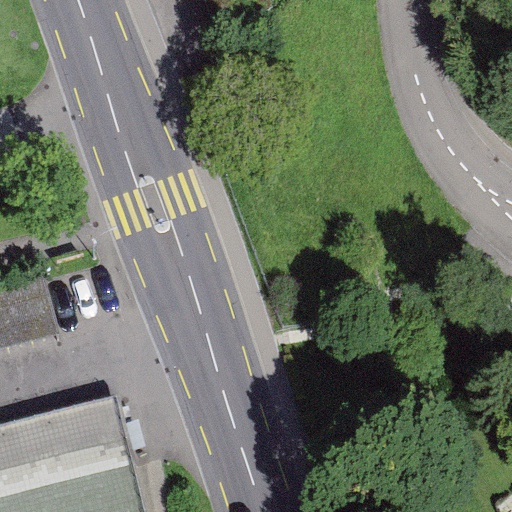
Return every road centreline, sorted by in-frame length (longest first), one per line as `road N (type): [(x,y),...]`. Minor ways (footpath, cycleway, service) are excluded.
road 1 (secondary): [(264,511),(79,0)]
road 2 (residential): [(393,0),(408,89),(431,154),(483,226),(511,251)]
